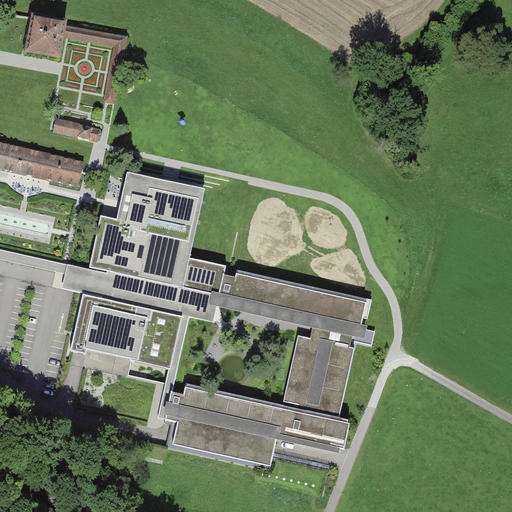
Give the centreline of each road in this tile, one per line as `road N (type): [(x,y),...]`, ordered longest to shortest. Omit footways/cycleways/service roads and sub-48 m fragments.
road 1 (residential): [(328,511),(395,356)]
road 2 (track): [(395,356),(511,420)]
